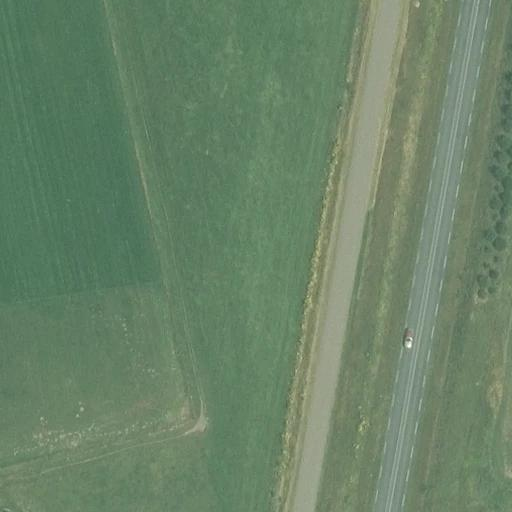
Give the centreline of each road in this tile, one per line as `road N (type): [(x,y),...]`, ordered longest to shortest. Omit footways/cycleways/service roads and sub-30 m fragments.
road 1 (unclassified): [(300,511),(389,0)]
road 2 (primary): [(386,511),(474,0)]
